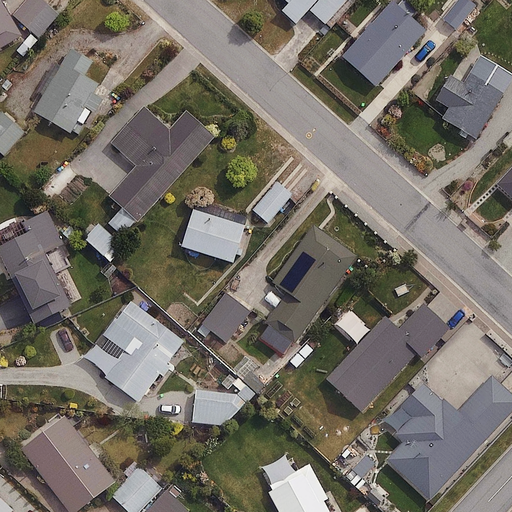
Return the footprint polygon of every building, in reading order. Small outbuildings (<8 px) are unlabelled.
[(39,0),(30,0),(15,17),(39,39),(59,17),(39,0)] [(280,0),(320,34),(349,0),(280,0)] [(479,2),(474,0),(456,0),(446,15),(463,26),(479,2)] [(0,2),(0,51),(22,38),(0,2)] [(392,2),(345,58),(379,87),(427,31),(392,2)] [(95,63),(70,50),(34,116),(72,137),(99,86),(86,79),(95,63)] [(450,109),(443,121),(478,142),(511,84),(511,73),(483,57),(466,86),(452,78),(438,102),(450,109)] [(146,108),(113,146),(138,168),(109,201),(139,227),(216,138),(187,113),(171,131),(146,108)] [(3,116),(0,118),(0,153),(5,158),(25,136),(3,116)] [(100,144),(84,142),(80,173),(96,175),(100,144)] [(298,191),(276,174),(250,208),(272,225),(298,191)] [(28,236),(0,249),(0,254),(34,324),(69,307),(43,254),(64,244),(48,212),(22,224),(28,236)] [(247,228),(193,212),(182,249),(236,264),(247,228)] [(124,248),(95,222),(81,237),(110,263),(124,248)] [(358,257),(314,226),(272,285),(286,296),(267,322),(297,343),(358,257)] [(254,310),(227,289),(201,321),(227,343),(254,310)] [(104,339),(124,354),(104,380),(138,406),(186,343),(132,303),(104,339)] [(385,317),(326,382),(363,415),(418,354),(424,359),(452,329),(423,303),(399,329),(385,317)] [(288,359),(280,350),(258,371),(266,380),(288,359)] [(404,409),(418,423),(385,459),(431,502),(511,416),(511,393),(492,374),(456,412),(427,385),(404,409)] [(290,403),(271,383),(261,393),(280,413),(290,403)] [(238,395),(196,390),(192,424),(224,427),(247,404),(238,395)] [(65,418),(22,451),(69,511),(80,511),(117,484),(65,418)] [(118,422),(96,437),(121,473),(143,458),(118,422)] [(140,469),(112,497),(127,511),(140,511),(162,490),(140,469)] [(330,511),(311,473),(271,493),(280,511),(330,511)] [(188,511),(168,493),(150,511),(188,511)] [(14,511),(0,498),(0,511),(14,511)]
